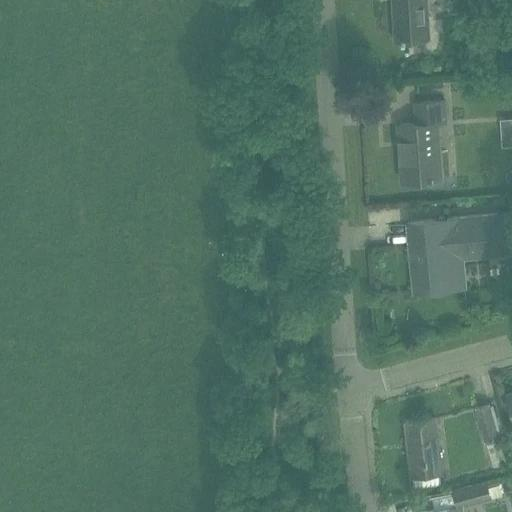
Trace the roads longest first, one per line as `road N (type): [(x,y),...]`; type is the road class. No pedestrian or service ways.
road 1 (residential): [(353,394),(327,0)]
road 2 (residential): [(353,394),(511,349)]
